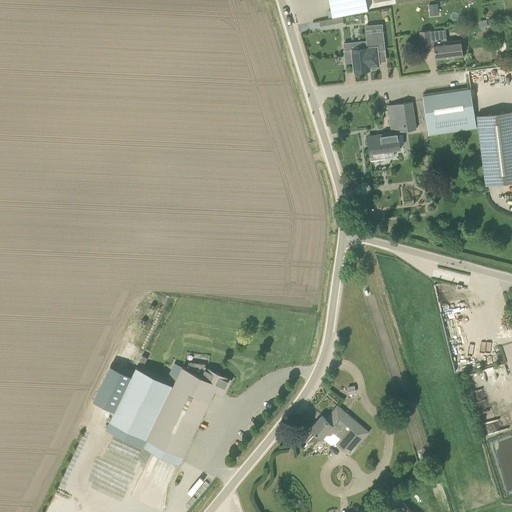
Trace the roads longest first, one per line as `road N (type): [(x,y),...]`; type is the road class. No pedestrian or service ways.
road 1 (unclassified): [(215,511),(327,351),(345,234)]
road 2 (unclassified): [(345,234),(343,188),(284,0)]
road 3 (unclassified): [(511,280),(345,234)]
